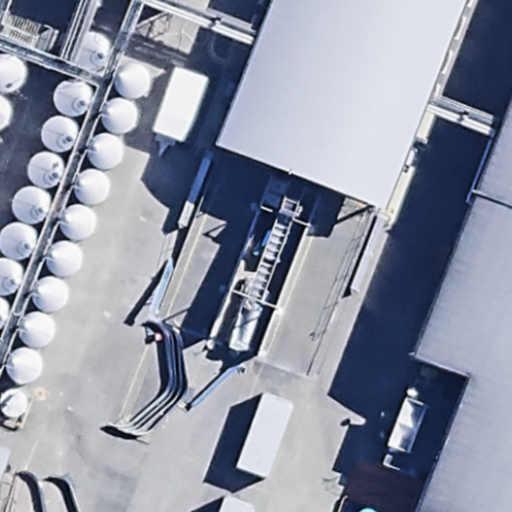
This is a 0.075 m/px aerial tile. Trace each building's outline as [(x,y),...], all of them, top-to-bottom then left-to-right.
[(433,0),(273,0),(225,122),(364,176),(433,0)] [(511,511),(511,0),(496,0),(378,331),(442,354),(385,511),(511,511)] [(0,133),(24,69),(0,60),(0,133)] [(0,239),(0,383),(27,394),(132,119),(57,90),(0,239)] [(0,492),(12,460),(0,455),(0,492)]
